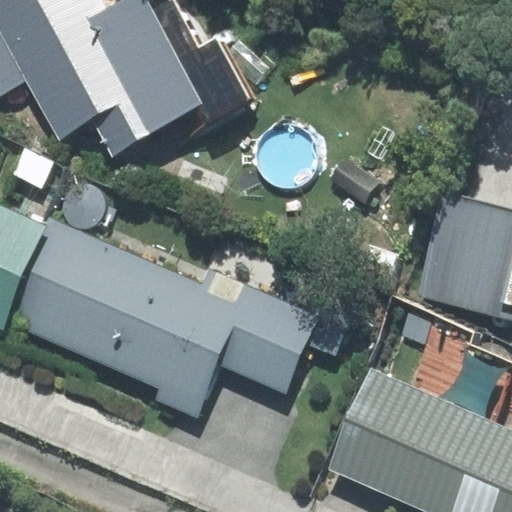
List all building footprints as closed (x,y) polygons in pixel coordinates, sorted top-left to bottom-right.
[(159,0),(136,13),(129,0),(0,0),(0,90),(7,103),(49,82),(80,142),(114,123),(132,157),(235,105),(180,0),(159,0)] [(42,145),(27,176),(61,192),(75,162),(42,145)] [(343,183),(372,205),(388,183),(359,162),(343,183)] [(0,320),(31,333),(34,326),(74,227),(0,197),(0,320)] [(182,386),(176,402),(216,418),(237,365),(307,393),(337,318),(228,273),(222,288),(74,227),(34,326),(182,386)] [(356,470),(451,511),(511,511),(511,417),(401,368),(356,470)]
